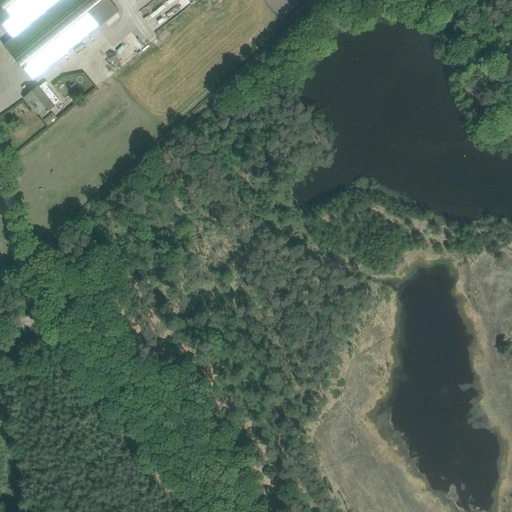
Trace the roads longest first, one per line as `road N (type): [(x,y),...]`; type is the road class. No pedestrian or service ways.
road 1 (track): [(349,0),(285,34),(54,235),(54,289),(32,309)]
road 2 (track): [(193,511),(40,331),(32,309)]
